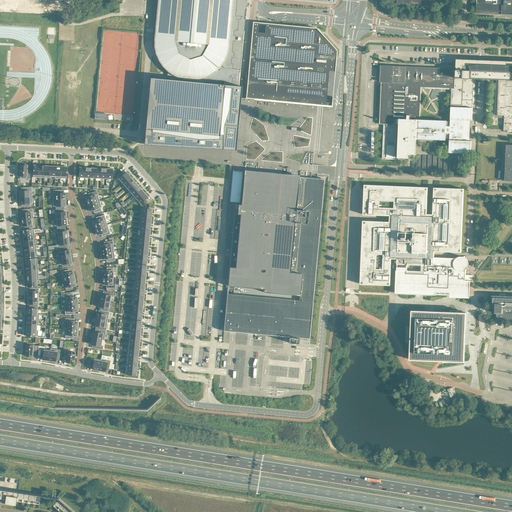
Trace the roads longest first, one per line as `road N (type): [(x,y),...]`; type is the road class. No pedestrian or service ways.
road 1 (motorway): [(511,505),(0,422)]
road 2 (motorway): [(0,441),(441,511)]
road 3 (residential): [(159,374),(150,357),(164,200),(126,155),(71,150)]
road 4 (residential): [(7,147),(10,363)]
road 5 (unclassified): [(335,199),(316,402)]
road 6 (unclassified): [(346,23),(335,199)]
road 7 (unclassified): [(335,199),(357,25)]
road 8 (residential): [(316,402),(303,415),(198,405),(159,374)]
road 9 (unclassified): [(152,0),(140,139)]
road 10 (residential): [(69,193),(96,253),(93,306),(82,311)]
